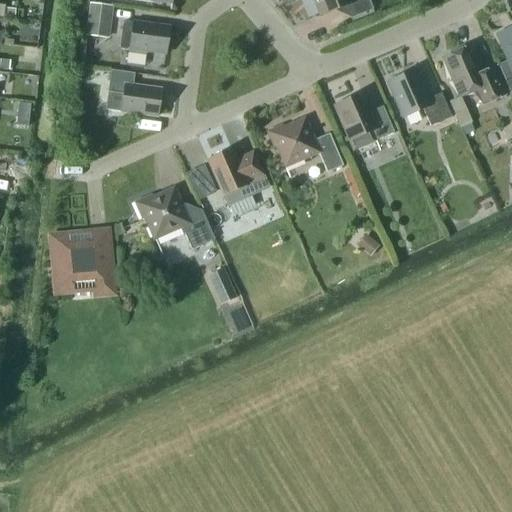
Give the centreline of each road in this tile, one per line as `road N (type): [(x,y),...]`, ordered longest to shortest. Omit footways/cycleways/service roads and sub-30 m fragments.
road 1 (residential): [(310,75),(474,0)]
road 2 (residential): [(182,132),(197,29),(228,0)]
road 3 (residential): [(182,132),(310,75)]
road 4 (residential): [(57,170),(87,173),(182,132)]
